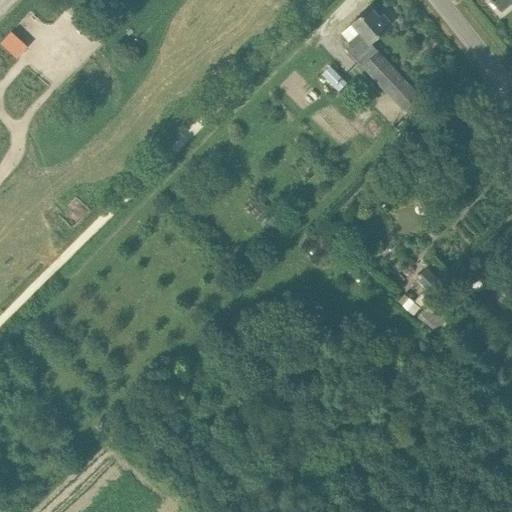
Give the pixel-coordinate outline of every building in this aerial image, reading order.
[(511,0),(492,0),(501,11),(511,0)] [(370,42),(392,24),(384,14),(380,16),(372,7),(353,23),(342,32),(349,41),(348,42),(351,46),(347,49),(362,65),(361,65),(404,111),(421,95),(370,42)] [(330,66),(322,74),(339,90),(347,82),(330,66)] [(266,219),(260,224),(281,245),(288,237),(292,233),(271,213),(266,219)] [(330,259),(320,250),(311,260),(322,269),(330,259)] [(428,266),(418,276),(433,291),(443,282),(428,266)] [(482,307),(475,314),(482,321),(489,314),(482,307)]
